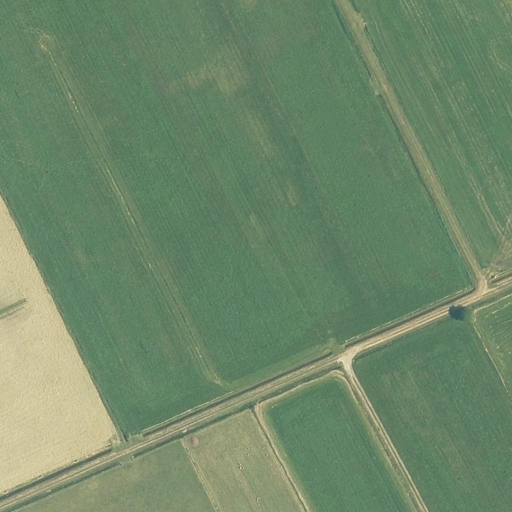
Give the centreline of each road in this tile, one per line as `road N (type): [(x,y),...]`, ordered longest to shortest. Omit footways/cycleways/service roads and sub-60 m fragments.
road 1 (track): [(511,282),(0,507)]
road 2 (unknown): [(484,294),(337,0)]
